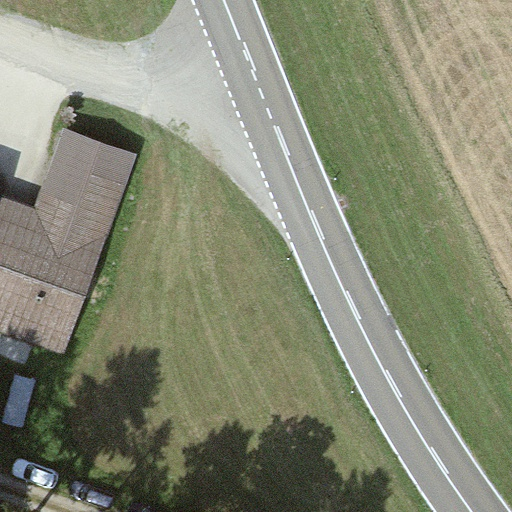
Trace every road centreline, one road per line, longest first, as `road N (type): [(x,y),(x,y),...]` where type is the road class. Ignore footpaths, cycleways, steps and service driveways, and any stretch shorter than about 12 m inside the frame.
road 1 (tertiary): [(474,511),(401,396),(269,105)]
road 2 (unclassified): [(0,27),(242,115),(269,105)]
